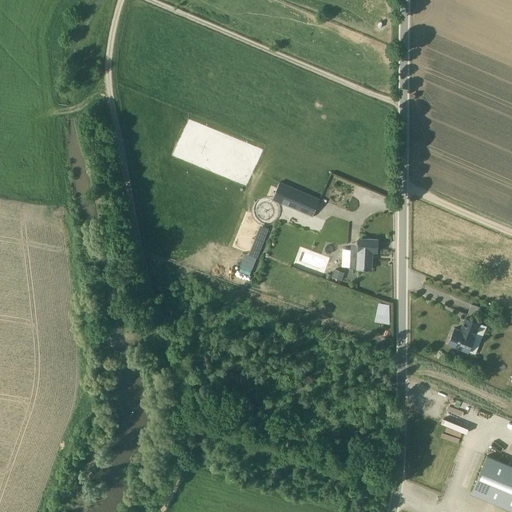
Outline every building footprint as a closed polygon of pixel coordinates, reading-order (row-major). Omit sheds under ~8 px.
[(320,201),(280,183),(273,199),(313,217),(320,201)] [(261,224),(250,254),(258,257),(270,227),(261,224)] [(351,243),(351,251),(350,269),(371,270),(372,252),(377,253),(378,241),(359,240),(359,244),(351,243)] [(345,272),(335,268),(331,276),(341,280),(345,272)] [(474,337),(479,324),(466,319),(460,332),(454,329),(448,344),(468,352),(475,338),(474,337)] [(458,435),(459,430),(445,426),(444,430),(458,435)] [(511,465),(487,455),(472,492),(511,509),(511,465)]
